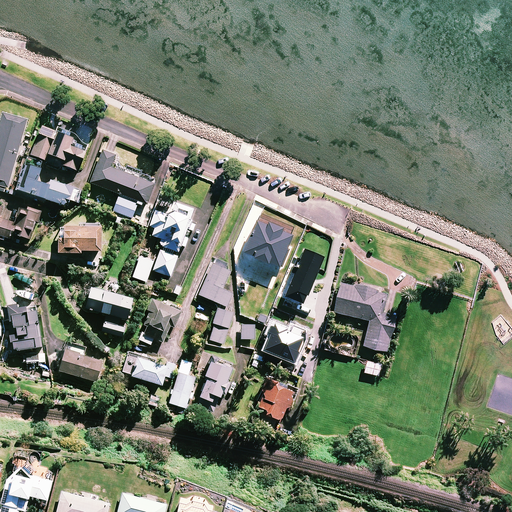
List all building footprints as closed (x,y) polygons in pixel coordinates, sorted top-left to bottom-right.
[(27,121),(3,114),(0,124),(0,186),(8,189),(27,121)] [(82,144),(76,135),(58,128),(56,132),(42,127),(31,156),(48,162),(50,156),(65,162),(63,166),(78,172),(88,146),(82,144)] [(116,156),(102,151),(90,184),(119,195),(113,212),(132,219),(138,203),(146,207),(155,185),(111,168),(116,156)] [(63,206),(69,204),(73,189),(50,182),(49,186),(37,183),(41,170),(24,165),(16,193),(45,202),(46,201),(63,206)] [(194,210),(174,203),(169,216),(155,211),(150,227),(155,229),(152,236),(162,240),(159,246),(178,253),(181,246),(185,248),(188,239),(183,237),(185,229),(193,232),(195,225),(189,223),(194,210)] [(0,236),(12,239),(12,236),(31,240),(35,222),(38,223),(41,212),(19,206),(15,223),(0,219),(3,208),(0,206),(0,236)] [(101,252),(101,228),(59,227),(59,254),(81,254),(81,252),(101,252)] [(178,257),(160,251),(153,271),(171,277),(178,257)] [(154,261),(140,256),(132,278),(146,283),(154,261)] [(299,256),(297,261),(283,298),(302,305),(305,296),(309,297),(321,264),(299,256)] [(230,272),(212,264),(199,296),(227,308),(232,295),(222,290),(230,272)] [(108,291),(121,290),(120,283),(117,284),(116,280),(107,281),(108,291)] [(379,293),(379,291),(341,281),(333,313),(369,322),(362,348),(386,354),(396,316),(382,313),(387,295),(379,293)] [(102,332),(122,338),(125,328),(119,326),(121,319),(127,321),(133,300),(91,288),(86,309),(112,317),(111,321),(105,319),(102,332)] [(181,313),(152,300),(147,311),(149,312),(142,329),(144,330),(139,340),(150,345),(153,339),(163,343),(170,327),(174,329),(181,313)] [(40,324),(36,307),(26,309),(25,308),(19,309),(18,305),(7,307),(14,335),(11,336),(14,353),(43,346),(38,324),(40,324)] [(217,308),(212,324),(213,325),(208,340),(224,345),(234,314),(217,308)] [(298,353),(301,354),(305,342),(305,331),(292,326),(290,333),(286,331),(287,329),(272,324),(268,333),(270,334),(264,351),(275,355),(289,361),(294,363),(298,353)] [(254,325),(241,325),(240,340),(254,340),(254,325)] [(86,348),(68,343),(59,372),(96,382),(102,362),(83,357),(86,348)] [(265,352),(255,349),(253,354),(254,355),(253,359),(261,362),(265,352)] [(155,361),(128,353),(123,373),(131,375),(131,377),(162,386),(165,377),(172,379),(176,365),(167,363),(166,367),(154,364),(155,361)] [(219,361),(211,358),(205,373),(208,374),(197,402),(214,409),(220,394),(221,394),(232,366),(219,361)] [(170,404),(186,409),(189,398),(192,399),(197,379),(188,376),(191,364),(182,361),(174,390),(171,389),(170,394),(172,395),(170,404)] [(381,365),(367,361),(363,373),(378,377),(381,365)] [(297,390),(267,379),(257,408),(267,411),(265,416),(281,421),(286,407),(290,408),(297,390)] [(22,468),(7,479),(0,507),(0,511),(18,511),(19,510),(25,511),(29,496),(47,501),(52,481),(30,476),(29,475),(33,472),(27,464),(22,468)] [(107,511),(109,504),(97,501),(98,496),(89,493),(88,499),(62,492),(56,511),(107,511)] [(164,511),(167,504),(123,494),(118,511),(164,511)] [(208,505),(206,499),(192,495),(188,500),(181,498),(177,511),(216,511),(212,511),(214,506),(208,505)]
